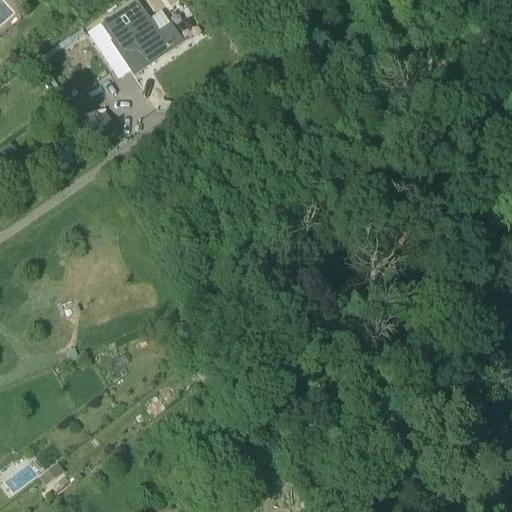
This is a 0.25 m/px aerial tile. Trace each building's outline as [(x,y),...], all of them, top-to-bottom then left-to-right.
[(148,20),(137,3),(100,27),(135,79),(185,46),(171,25),(159,33),(150,19),(148,20)] [(99,119),(83,96),(70,105),(86,128),(99,119)] [(114,138),(100,118),(99,119),(86,128),(100,148),(114,138)] [(0,168),(17,157),(10,147),(0,153),(0,168)] [(175,350),(185,345),(179,334),(170,339),(175,350)] [(195,374),(203,383),(213,375),(205,366),(195,374)] [(46,490),(65,475),(57,466),(38,481),(46,490)]
